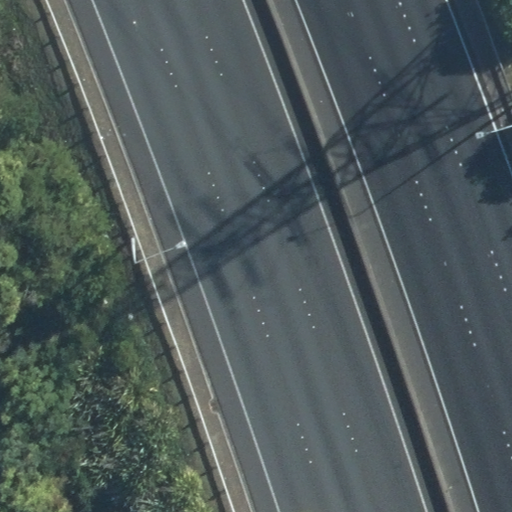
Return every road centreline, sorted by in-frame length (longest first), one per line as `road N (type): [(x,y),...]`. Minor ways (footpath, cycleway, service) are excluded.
road 1 (motorway): [(376,511),(193,0)]
road 2 (motorway): [(345,0),(511,480)]
